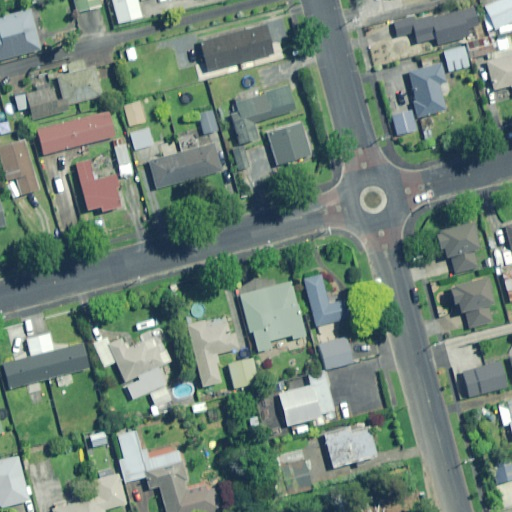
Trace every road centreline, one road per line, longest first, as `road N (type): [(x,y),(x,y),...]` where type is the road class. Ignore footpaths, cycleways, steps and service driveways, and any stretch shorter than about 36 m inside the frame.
road 1 (residential): [(0,298),(351,205)]
road 2 (residential): [(456,511),(379,221)]
road 3 (residential): [(367,177),(322,0)]
